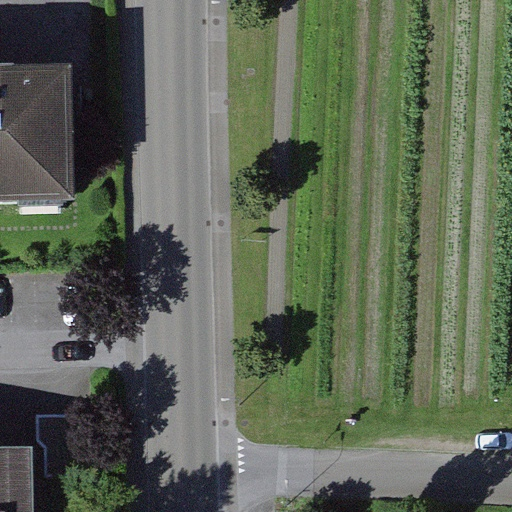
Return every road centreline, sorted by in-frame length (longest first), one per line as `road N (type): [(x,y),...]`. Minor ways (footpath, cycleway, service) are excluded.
road 1 (primary): [(187,348),(171,0)]
road 2 (residential): [(194,470),(511,476)]
road 3 (residential): [(0,358),(187,348)]
road 4 (primary): [(194,470),(187,348)]
